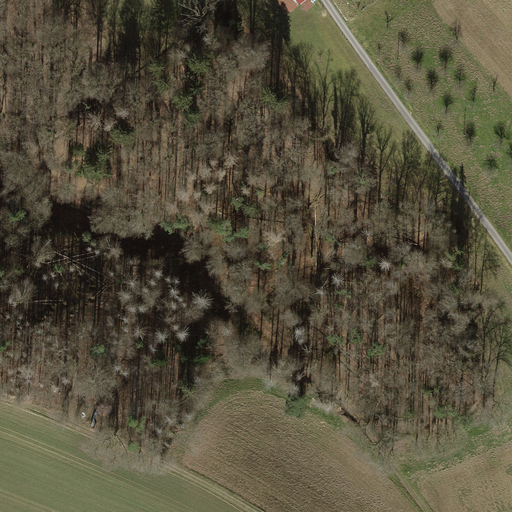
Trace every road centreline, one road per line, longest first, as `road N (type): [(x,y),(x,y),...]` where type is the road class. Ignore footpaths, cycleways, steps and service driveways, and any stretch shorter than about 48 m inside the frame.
road 1 (track): [(425,511),(349,405),(189,250),(151,230),(0,183)]
road 2 (track): [(254,511),(189,473),(0,393)]
